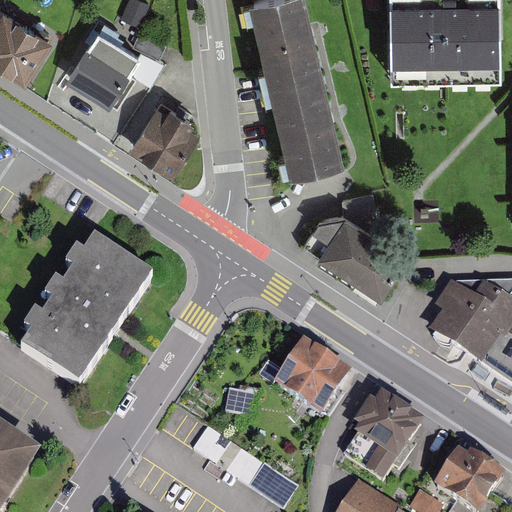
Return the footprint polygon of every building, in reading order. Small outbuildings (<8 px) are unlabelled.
[(304,0),(253,0),(248,1),(289,170),(342,157),(304,0)] [(498,0),(423,0),(386,2),(390,91),(502,86),(498,0)] [(54,42),(0,10),(0,61),(32,80),(54,42)] [(88,45),(131,73),(142,56),(99,27),(88,45)] [(131,73),(88,45),(66,77),(109,106),(131,73)] [(203,135),(159,106),(132,146),(176,175),(203,135)] [(329,238),(320,253),(381,295),(405,256),(342,215),(318,219),(313,229),(329,238)] [(95,240),(84,257),(77,251),(66,268),(73,273),(64,288),(56,283),(45,300),(53,304),(43,319),(36,314),(24,332),(31,337),(22,351),(80,390),(153,278),(95,240)] [(476,300),(452,284),(435,309),(444,314),(430,334),(511,387),(511,303),(485,285),(476,300)] [(352,374),(304,342),(274,386),(323,419),(352,374)] [(225,415),(251,420),(256,395),(230,390),(225,415)] [(427,428),(379,398),(355,436),(380,452),(368,471),(391,485),(427,428)] [(251,487),(265,463),(209,429),(194,454),(251,487)] [(0,511),(5,511),(41,461),(0,433),(0,511)] [(486,511),(506,480),(462,453),(436,493),(466,511),(486,511)] [(254,496),(291,508),(299,482),(262,471),(254,496)] [(400,511),(402,511),(362,486),(345,511),(400,511)]
